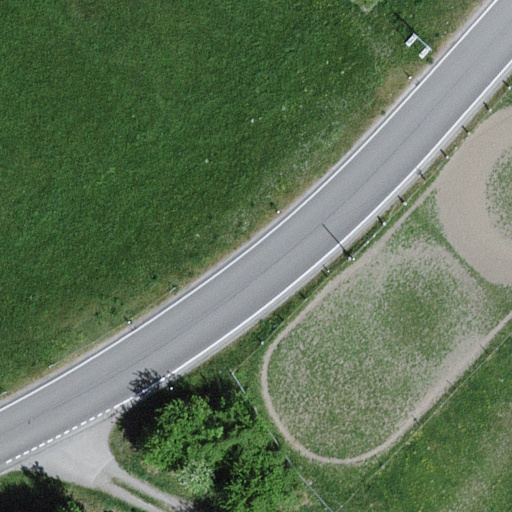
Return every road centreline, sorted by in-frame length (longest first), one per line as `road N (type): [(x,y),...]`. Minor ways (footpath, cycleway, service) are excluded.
road 1 (tertiary): [(0,435),(87,392),(306,238),(511,25)]
road 2 (track): [(38,416),(138,494),(177,511)]
